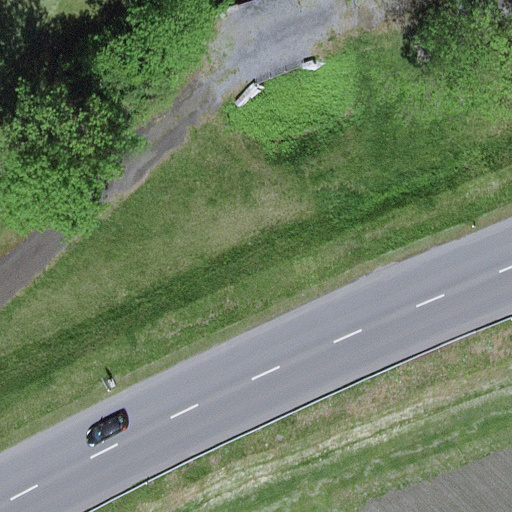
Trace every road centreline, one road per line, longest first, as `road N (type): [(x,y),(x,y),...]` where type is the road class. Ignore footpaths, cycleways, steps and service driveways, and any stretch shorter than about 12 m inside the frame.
road 1 (primary): [(0,505),(98,452),(511,266)]
road 2 (unclassified): [(0,292),(213,82),(351,0)]
